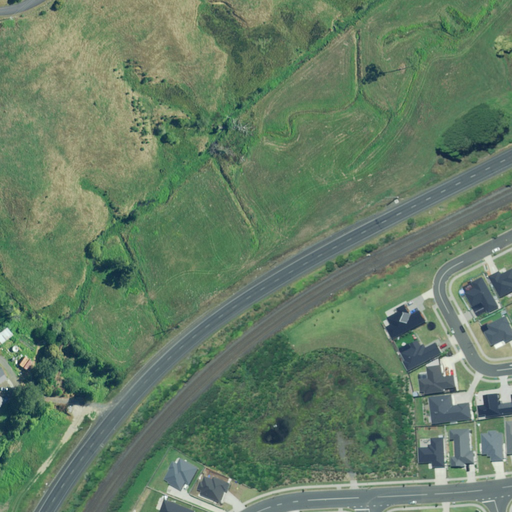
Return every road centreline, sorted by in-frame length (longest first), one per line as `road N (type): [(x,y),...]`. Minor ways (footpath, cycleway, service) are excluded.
road 1 (secondary): [(511,157),(353,237),(206,325),(133,393),(44,511)]
road 2 (residential): [(511,369),(478,366),(438,284),(452,265),(511,236)]
road 3 (tertiary): [(492,489),(367,497)]
